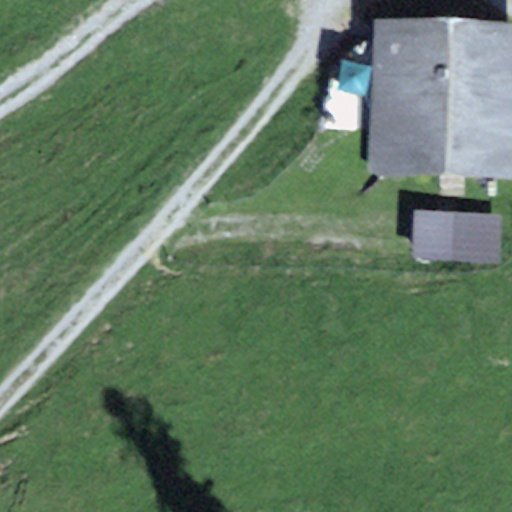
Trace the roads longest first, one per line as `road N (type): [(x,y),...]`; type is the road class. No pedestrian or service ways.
road 1 (track): [(0,404),(179,212),(304,59),(316,33),(315,0)]
road 2 (track): [(135,0),(0,107)]
